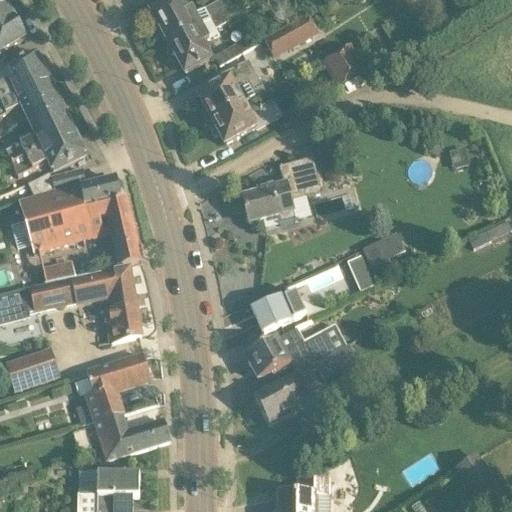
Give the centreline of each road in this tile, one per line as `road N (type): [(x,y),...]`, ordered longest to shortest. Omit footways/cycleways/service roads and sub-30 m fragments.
road 1 (unclassified): [(164,208),(355,100),(400,95),(511,120)]
road 2 (secondary): [(197,511),(189,328),(164,208)]
road 3 (secondary): [(164,208),(117,84),(71,0)]
